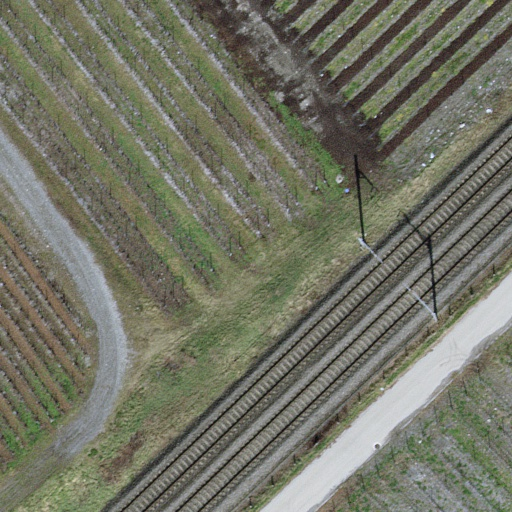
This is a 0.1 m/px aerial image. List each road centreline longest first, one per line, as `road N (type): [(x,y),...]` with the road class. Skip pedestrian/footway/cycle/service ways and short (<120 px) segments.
road 1 (track): [(0,504),(86,427),(113,359),(100,302),(0,156)]
road 2 (track): [(511,299),(288,511)]
